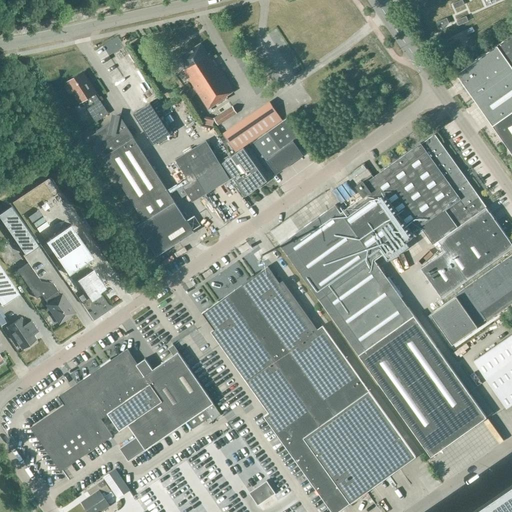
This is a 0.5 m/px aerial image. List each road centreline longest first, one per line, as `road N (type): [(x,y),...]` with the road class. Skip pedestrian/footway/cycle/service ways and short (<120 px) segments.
road 1 (unclassified): [(0,400),(439,93)]
road 2 (unknown): [(324,511),(174,280)]
road 3 (tertiary): [(0,44),(203,0)]
road 4 (unclassified): [(511,198),(439,93)]
